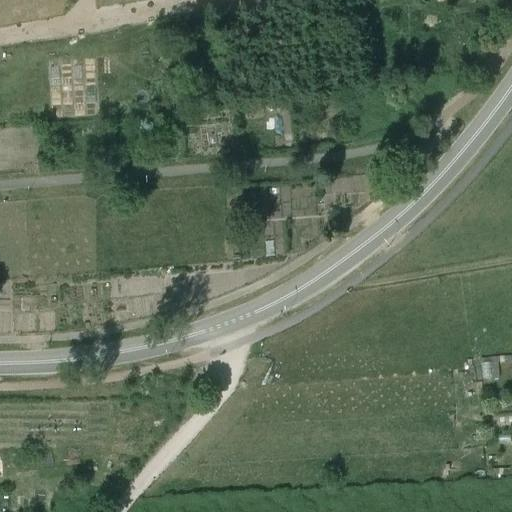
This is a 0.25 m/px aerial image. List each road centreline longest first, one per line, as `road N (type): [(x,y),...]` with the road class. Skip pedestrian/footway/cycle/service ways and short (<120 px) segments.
road 1 (tertiary): [(0,365),(139,355),(224,333),(307,288),(410,206),(511,87)]
road 2 (track): [(114,511),(213,399),(228,361),(224,333)]
